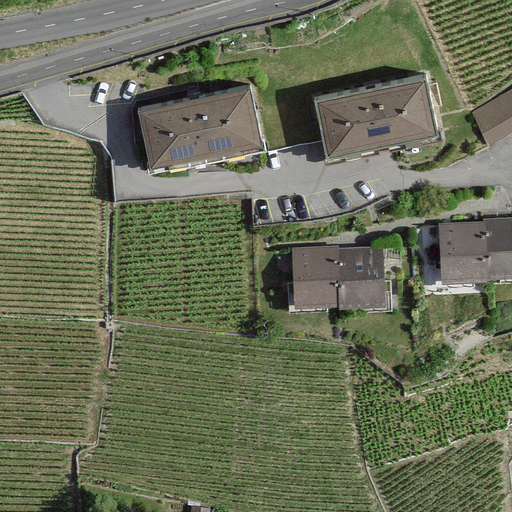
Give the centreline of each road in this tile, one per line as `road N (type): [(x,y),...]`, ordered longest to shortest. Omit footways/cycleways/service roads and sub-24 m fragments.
road 1 (tertiary): [(293,0),(0,83)]
road 2 (tertiary): [(0,34),(165,0)]
